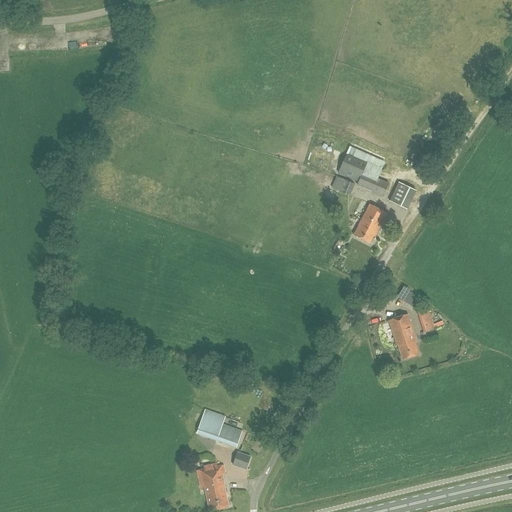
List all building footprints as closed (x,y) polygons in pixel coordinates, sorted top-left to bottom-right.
[(329,145),(324,155),(333,160),(339,150),(329,145)] [(346,154),(338,174),(358,182),(357,186),(384,197),(389,184),(378,179),(376,178),(381,167),(383,163),(384,161),(369,155),(357,149),(350,147),(346,154)] [(402,182),(394,201),(411,207),(418,188),(402,182)] [(387,214),(370,205),(354,236),(370,244),(375,234),(376,235),(387,214)] [(399,293),(415,305),(422,296),(406,284),(399,293)] [(430,314),(429,310),(418,314),(424,333),(435,329),(434,327),(438,325),(434,312),(430,314)] [(419,354),(415,341),(417,341),(408,315),(389,321),(397,345),(398,345),(403,359),(419,354)] [(199,434),(237,448),(243,433),(223,426),(226,419),(206,412),(199,434)] [(247,470),(251,458),(238,453),(233,465),(247,470)] [(226,473),(224,466),(198,471),(201,488),(205,487),(210,511),(229,507),(222,474),(226,473)]
